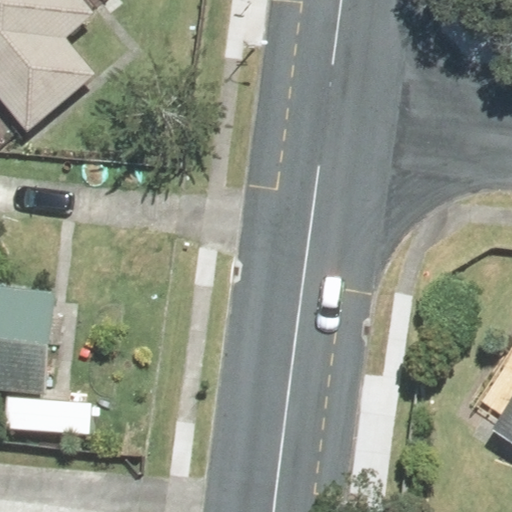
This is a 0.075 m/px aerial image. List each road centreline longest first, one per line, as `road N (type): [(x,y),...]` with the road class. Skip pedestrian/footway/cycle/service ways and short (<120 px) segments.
road 1 (tertiary): [(274,511),(330,108)]
road 2 (residential): [(511,136),(330,108)]
